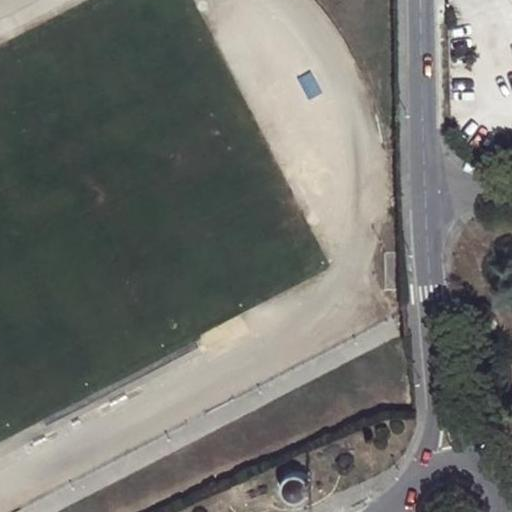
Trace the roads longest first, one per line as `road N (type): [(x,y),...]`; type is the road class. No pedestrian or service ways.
road 1 (tertiary): [(423,194),(441,394)]
road 2 (tertiary): [(421,0),(423,194)]
